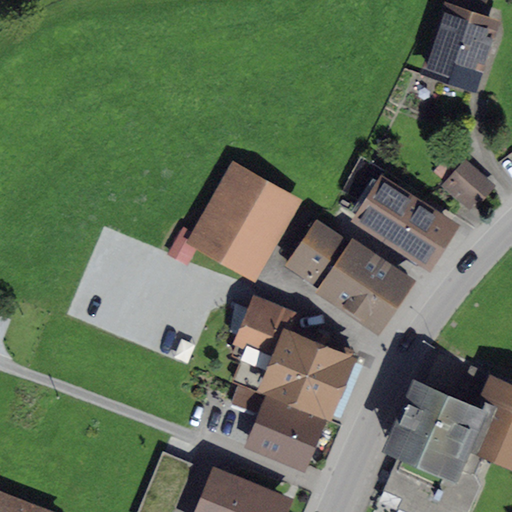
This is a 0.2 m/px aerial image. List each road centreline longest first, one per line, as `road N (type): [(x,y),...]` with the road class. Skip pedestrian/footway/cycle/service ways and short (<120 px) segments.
road 1 (track): [(0,363),(335,495)]
road 2 (secondary): [(328,511),(403,359),(477,250),(511,217)]
